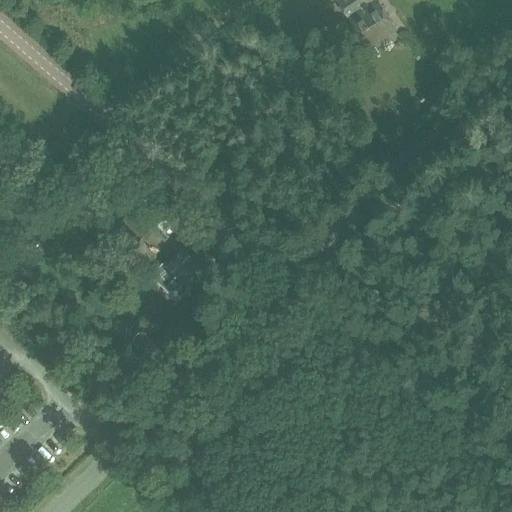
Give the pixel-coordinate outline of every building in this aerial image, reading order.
[(335,0),(335,1),(366,49),(397,29),(378,0),(335,0)] [(156,226),(167,238),(182,223),(170,212),(156,226)] [(134,243),(147,231),(130,213),(118,225),(134,243)] [(166,285),(178,296),(204,268),(193,258),(182,248),(165,265),(176,275),(166,285)] [(0,267),(0,269),(14,286),(30,270),(14,252),(0,267)] [(33,282),(28,288),(33,293),(39,287),(33,282)]
